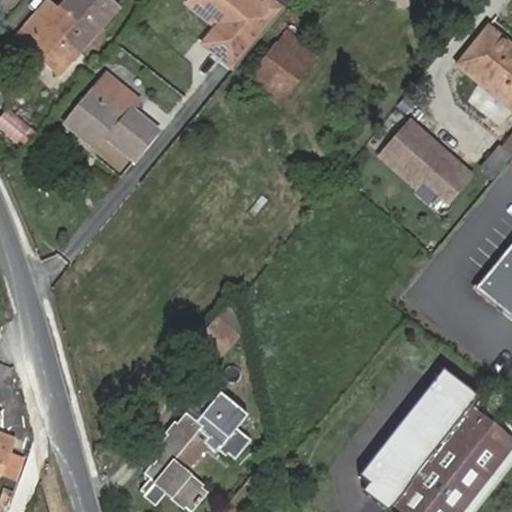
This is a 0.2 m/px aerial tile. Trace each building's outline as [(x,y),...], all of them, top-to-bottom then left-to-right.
[(48,1),(45,4),(61,18),(53,30),(78,50),(114,7),(104,0),(62,0),(57,7),(48,1)] [(229,71),(251,45),(277,12),(260,2),(254,8),(243,0),(184,0),(182,4),(213,30),(200,48),(229,71)] [(293,1),(234,75),(273,107),(317,53),(300,37),(313,20),(307,14),(318,0),(298,0),(296,3),(293,1)] [(379,0),(363,0),(351,15),(361,24),(379,0)] [(45,4),(9,46),(16,52),(22,46),(58,74),(78,50),(53,30),(61,18),(45,4)] [(511,112),(511,49),(483,26),(455,63),(511,112)] [(101,135),(133,161),(157,130),(128,107),(133,101),(103,76),(64,122),(93,146),(101,135)] [(0,115),(0,130),(20,150),(35,135),(7,108),(0,115)] [(408,118),(377,154),(413,184),(420,176),(446,198),(470,170),(408,118)] [(497,154),(481,173),(489,180),(505,161),(497,154)] [(511,237),(473,283),(511,316),(511,237)] [(244,417),(201,384),(192,398),(203,409),(194,422),(184,416),(151,457),(159,463),(154,469),(151,466),(145,476),(148,478),(139,490),(156,506),(167,492),(177,499),(174,504),(183,511),(188,506),(193,510),(204,494),(199,490),(202,485),(195,478),(190,483),(171,467),(200,431),(208,438),(203,445),(213,454),(216,452),(224,457),(227,454),(234,460),(247,441),(234,430),(244,417)] [(400,511),(461,511),(511,447),(511,443),(469,411),(394,507),(400,511)] [(0,480),(10,449),(7,441),(0,438),(0,480)]
